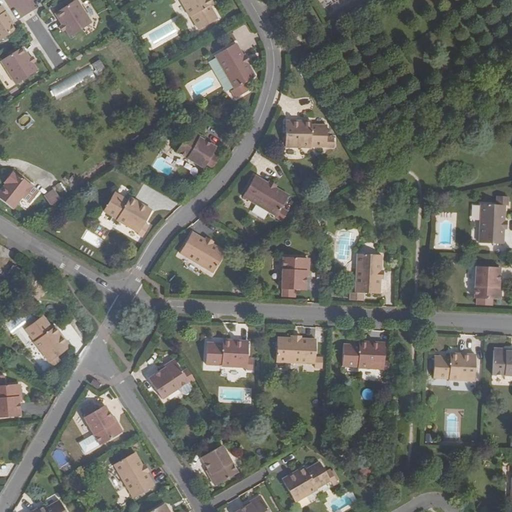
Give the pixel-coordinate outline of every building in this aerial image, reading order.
[(75,0),(74,0),(54,14),(68,37),(90,23),(75,0)] [(180,0),(190,17),(191,16),(199,29),(217,19),(210,6),(213,4),(210,0),(180,0)] [(0,26),(8,21),(5,16),(7,15),(0,4),(0,26)] [(89,43),(114,28),(110,21),(85,36),(89,43)] [(243,56),(236,43),(212,57),(231,90),(227,92),(232,100),(246,92),(241,84),(255,76),(243,56)] [(22,47),(0,61),(14,84),(36,71),(22,47)] [(92,63),(97,74),(105,71),(100,60),(92,63)] [(89,66),(49,89),(55,100),(96,78),(89,66)] [(25,128),(34,121),(27,113),(18,120),(25,128)] [(334,137),(327,137),(327,126),(311,125),(311,122),(286,121),(285,148),(310,148),(310,147),(334,147),(334,137)] [(189,130),(176,151),(176,152),(204,169),(206,165),(212,168),(219,158),(212,154),(216,147),(204,140),(204,138),(189,130)] [(15,171),(8,179),(10,181),(7,184),(0,193),(0,198),(14,210),(33,186),(15,171)] [(289,196),(276,188),(268,183),(255,176),(243,197),(277,216),(289,196)] [(56,187),(64,197),(68,194),(61,183),(56,187)] [(46,195),(52,205),(61,198),(55,189),(46,195)] [(114,193),(103,211),(117,219),(117,220),(139,233),(137,235),(142,238),(149,226),(144,223),(152,211),(130,198),(128,201),(114,193)] [(504,230),(505,221),(505,206),(481,204),(479,243),(503,244),(504,230)] [(192,233),(180,253),(213,273),(225,252),(213,245),(204,240),(192,233)] [(380,280),(381,270),(381,256),(358,254),(356,293),(352,293),(352,300),(363,301),(363,293),(380,294),(380,280)] [(296,290),(306,290),(306,277),(309,277),(309,259),(285,258),(284,289),(283,297),(296,297),(296,290)] [(13,265),(7,275),(15,280),(21,270),(13,265)] [(476,266),(475,298),(500,300),(501,283),(500,283),(501,268),(476,266)] [(42,316),(26,327),(35,341),(50,361),(70,347),(55,326),(52,328),(42,316)] [(316,340),(302,339),(293,339),(277,338),(276,362),(315,364),(315,369),(322,370),(323,358),(315,358),(316,340)] [(207,343),(206,364),(222,365),(222,367),(247,368),(247,370),(253,371),(253,359),(248,359),(249,342),(223,340),(223,344),(207,343)] [(344,345),(343,366),(358,367),(359,368),(390,369),(390,361),(385,361),(385,344),(360,342),(360,345),(344,345)] [(494,349),(493,374),(511,375),(511,351),(511,352),(511,350),(494,349)] [(435,356),(434,378),(449,379),(449,380),(474,381),(476,355),(450,354),(450,357),(435,356)] [(149,379),(162,399),(189,382),(175,360),(160,370),(161,372),(149,379)] [(101,384),(93,379),(91,383),(99,388),(101,384)] [(20,384),(0,385),(0,417),(21,416),(20,402),(22,402),(20,384)] [(88,415),(84,417),(101,445),(123,432),(114,417),(113,418),(105,405),(100,408),(98,409),(96,406),(93,402),(84,407),(88,415)] [(207,471),(216,486),(238,473),(222,446),(202,457),(209,470),(207,471)] [(135,452),(115,464),(134,498),(155,486),(147,473),(150,472),(145,464),(143,465),(135,452)] [(282,480),(296,502),(317,490),(317,489),(330,481),(332,484),(337,481),(334,477),(330,470),(329,468),(324,470),(323,468),(320,463),(306,471),(304,467),(282,480)] [(269,511),(260,496),(245,505),(246,507),(237,511),(269,511)] [(44,505),(32,511),(66,511),(60,501),(46,508),(44,505)] [(170,511),(165,503),(149,511),(170,511)]
